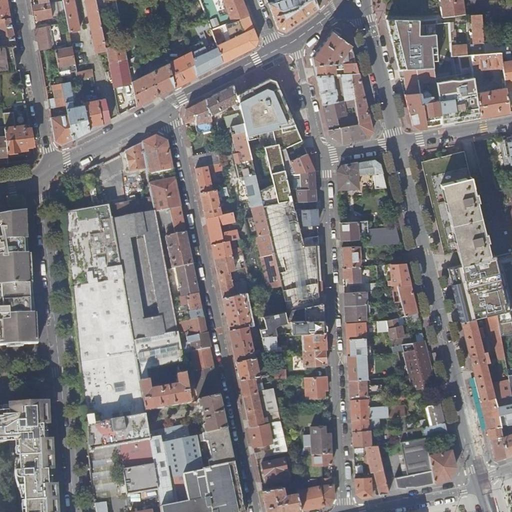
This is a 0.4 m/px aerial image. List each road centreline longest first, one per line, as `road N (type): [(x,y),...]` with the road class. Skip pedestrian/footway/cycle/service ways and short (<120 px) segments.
road 1 (residential): [(344,511),(324,154),(397,144)]
road 2 (residential): [(169,105),(254,511)]
road 3 (residential): [(397,144),(482,481)]
road 4 (residential): [(74,511),(45,173)]
road 5 (residential): [(22,0),(45,173)]
road 6 (residential): [(361,0),(397,144)]
road 7 (tertiary): [(45,173),(169,105)]
road 8 (residential): [(355,511),(482,481)]
